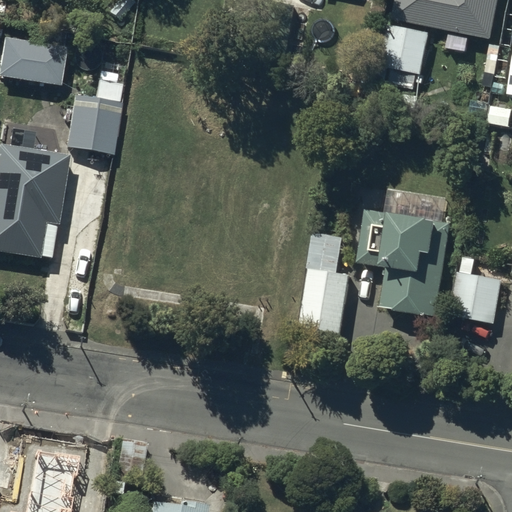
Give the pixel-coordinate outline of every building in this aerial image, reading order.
[(399,0),(394,22),(490,42),(498,0),(399,0)] [(429,39),(388,31),(380,72),(420,80),(429,39)] [(65,56),(5,46),(0,77),(0,80),(59,91),(65,56)] [(120,108),(76,101),(68,153),(112,160),(120,108)] [(510,129),(511,117),(511,112),(495,110),(492,126),(510,129)] [(69,164),(0,153),(0,155),(0,257),(38,264),(44,228),(57,230),(69,164)] [(435,322),(450,234),(434,232),(439,201),(404,195),(400,221),(368,216),(358,272),(389,277),(383,313),(435,322)] [(345,244),(315,239),(299,344),(339,350),(350,280),(340,279),(345,244)] [(503,286),(462,279),(455,323),(495,329),(503,286)] [(98,511),(104,475),(30,465),(23,511),(98,511)] [(205,511),(206,507),(150,499),(148,511),(205,511)]
